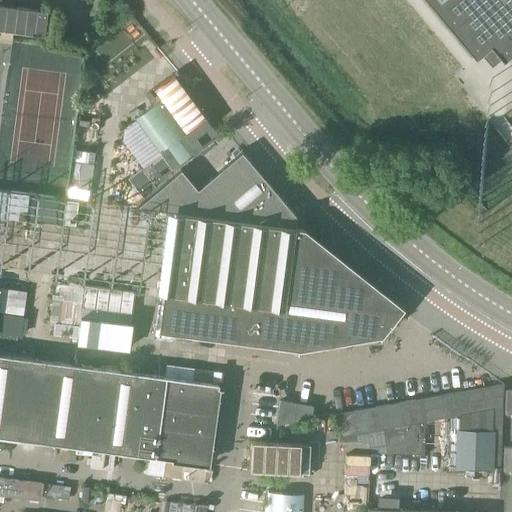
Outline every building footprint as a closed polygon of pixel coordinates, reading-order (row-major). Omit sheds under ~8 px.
[(511,0),(436,0),(480,52),(479,53),(480,54),(483,51),(486,55),(501,56),(505,53),(508,56),(509,56),(508,55),(511,51),(511,0)] [(45,11),(14,7),(0,4),(0,30),(42,35),(45,11)] [(170,167),(216,134),(209,125),(172,74),(151,89),(159,99),(134,117),(160,153),(140,169),(146,177),(167,162),(170,167)] [(302,227),(301,227),(296,227),(296,226),(296,225),(294,225),(295,216),(240,151),(196,188),(179,168),(155,189),(136,205),(136,206),(138,206),(173,210),(171,225),(158,329),(297,348),(379,334),(402,306),(302,227)] [(71,162),(68,186),(78,187),(81,163),(71,162)] [(0,217),(24,220),(27,195),(0,191),(0,217)] [(60,223),(63,200),(27,196),(24,218),(60,223)] [(63,218),(62,224),(74,226),(77,202),(66,201),(63,218)] [(80,302),(77,326),(76,337),(75,342),(126,349),(129,322),(133,291),(82,285),(81,295),(80,302)] [(0,287),(0,289),(0,311),(20,314),(23,291),(0,287)] [(48,322),(54,323),(77,326),(80,302),(61,299),(51,298),(48,322)] [(20,316),(0,313),(0,332),(17,335),(20,316)] [(52,334),(76,337),(77,326),(54,323),(52,334)] [(0,354),(0,395),(211,423),(217,383),(0,354)] [(334,414),(338,434),(338,437),(448,417),(501,408),(502,387),(502,384),(334,414)] [(211,423),(0,395),(0,436),(206,464),(211,423)] [(279,401),(276,424),(309,418),(311,406),(279,401)] [(501,408),(448,417),(446,467),(499,469),(501,408)] [(309,443),(249,441),(248,471),(308,473),(309,443)] [(0,494),(39,499),(40,487),(41,483),(0,477),(0,494)] [(67,499),(69,487),(62,486),(44,484),(42,494),(42,495),(50,496),(67,499)] [(300,511),(301,494),(269,492),(267,511),(300,511)] [(379,504),(397,505),(397,496),(379,495),(379,504)] [(204,511),(205,505),(166,500),(164,511),(204,511)]
